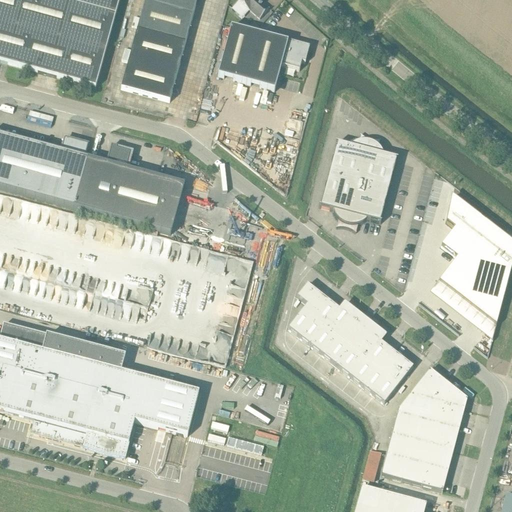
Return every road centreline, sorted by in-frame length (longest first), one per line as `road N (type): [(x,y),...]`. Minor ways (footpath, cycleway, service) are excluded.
road 1 (unclassified): [(471,511),(503,391),(172,127),(0,88)]
road 2 (tertiary): [(511,154),(316,0)]
road 3 (unclassified): [(176,511),(147,496),(0,457)]
road 4 (unknown): [(171,127),(205,0)]
